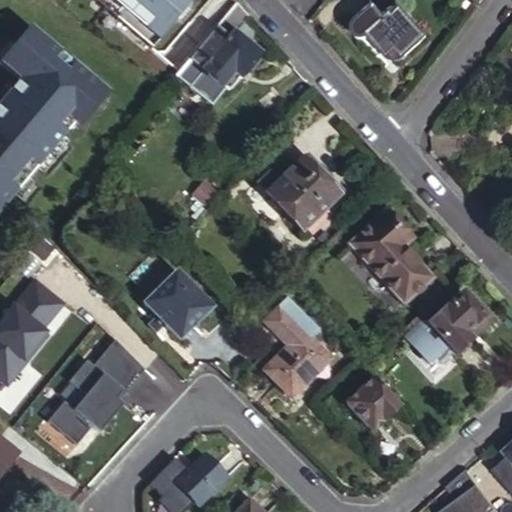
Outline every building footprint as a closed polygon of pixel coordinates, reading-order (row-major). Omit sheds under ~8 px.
[(104,0),(159,46),(196,1),(195,0),(104,0)] [(235,5),(212,33),(190,60),(202,70),(188,87),(212,106),(222,94),(228,93),(259,54),(244,40),(252,30),(241,21),(245,16),(235,5)] [(422,38),(399,9),(385,22),(372,8),(355,24),(353,27),(353,29),(354,32),(358,36),(362,37),(365,34),(392,64),(422,38)] [(0,216),(73,129),(78,133),(109,98),(31,29),(0,65),(0,101),(3,103),(0,106),(0,216)] [(254,182),(303,231),(339,196),(302,157),(285,174),(273,163),(254,182)] [(384,213),(348,243),(401,304),(430,280),(397,242),(404,236),(384,213)] [(212,309),(175,271),(141,305),(154,319),(147,327),(160,341),(168,333),(178,342),(212,309)] [(423,317),(426,320),(442,337),(451,347),(466,332),(458,323),(480,303),(459,282),(426,315),(423,317)] [(317,332),(289,301),(265,325),(289,351),(277,363),(273,360),(264,369),(292,398),(333,359),(313,337),(317,332)] [(488,311),(480,303),(458,323),(466,332),(488,311)] [(426,315),(421,310),(399,330),(407,338),(426,320),(423,317),(426,315)] [(426,320),(407,338),(423,355),(442,337),(426,320)] [(400,406),(374,378),(346,406),(368,427),(376,420),(381,424),(400,406)] [(376,420),(368,427),(372,432),(381,424),(376,420)] [(0,480),(19,456),(0,441),(0,480)] [(492,474),(511,496),(511,449),(506,455),(509,458),(492,474)] [(175,486),(197,509),(227,480),(204,458),(175,486)] [(495,511),(467,474),(447,491),(456,504),(445,511),(495,511)] [(259,511),(249,502),(239,511),(259,511)]
